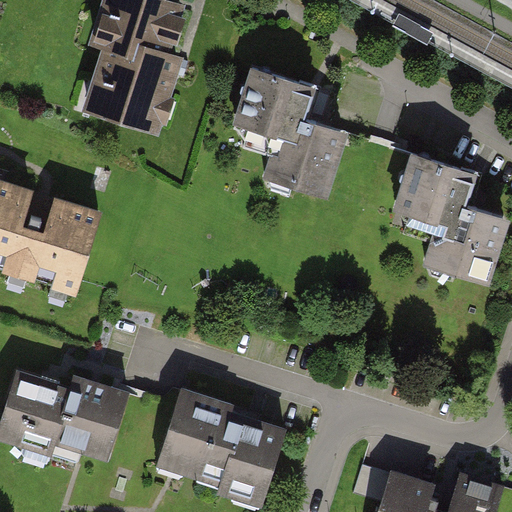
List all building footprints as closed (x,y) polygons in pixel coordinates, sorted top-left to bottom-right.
[(186,3),(176,0),(108,0),(94,43),(101,45),(81,105),(159,131),(184,56),(169,52),(186,3)] [(400,12),(394,22),(428,41),(434,31),(400,12)] [(314,88),(247,68),(228,129),(270,142),(259,178),(329,199),(349,132),(305,119),(314,88)] [(477,174),(409,151),(388,214),(432,228),(420,263),(489,286),(511,217),(467,202),(477,174)] [(30,191),(0,181),(0,267),(75,292),(99,214),(57,200),(44,239),(17,231),(30,191)] [(128,390),(74,374),(71,382),(17,366),(0,422),(0,438),(79,462),(82,452),(108,460),(128,390)] [(233,405),(180,389),(154,468),(216,488),(215,495),(259,509),(284,431),(230,413),(233,405)] [(443,511),(425,506),(432,484),(392,472),(378,511),(497,511),(506,487),(458,472),(445,511),(443,511)]
